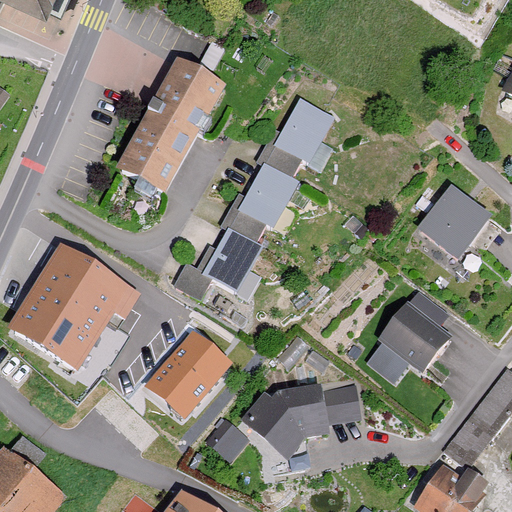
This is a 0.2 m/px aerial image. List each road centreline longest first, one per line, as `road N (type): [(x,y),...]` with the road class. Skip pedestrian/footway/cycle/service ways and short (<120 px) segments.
road 1 (tertiary): [(0,234),(101,0)]
road 2 (residential): [(511,343),(426,447)]
